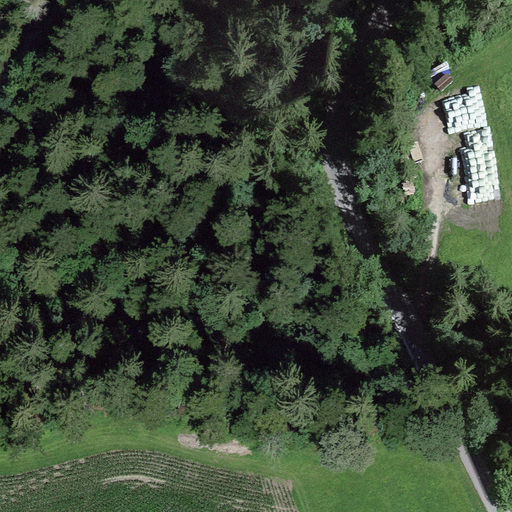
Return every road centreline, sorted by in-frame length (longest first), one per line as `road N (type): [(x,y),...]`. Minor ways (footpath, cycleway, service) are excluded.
road 1 (unclassified): [(496,511),(343,192),(337,134),(346,81),(388,0)]
road 2 (unknown): [(120,0),(373,389),(436,390)]
